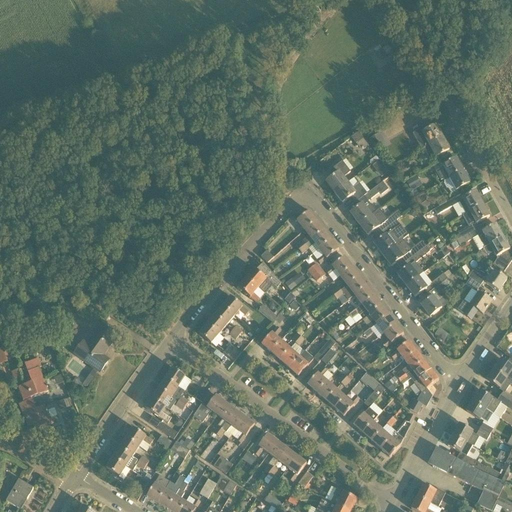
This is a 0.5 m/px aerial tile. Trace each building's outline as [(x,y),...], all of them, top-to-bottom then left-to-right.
[(376,55),(380,62),(393,53),(389,47),(376,55)] [(408,83),(402,86),(404,91),(411,88),(411,87),(415,84),(413,81),(409,83),(408,83)] [(439,132),(441,131),(438,126),(430,130),(428,126),(413,134),(422,151),(424,150),(443,140),(439,132)] [(369,147),(364,140),(358,133),(352,138),(360,149),(365,150),(369,147)] [(379,134),(369,140),(374,150),(381,146),(377,139),(381,137),(379,134)] [(436,159),(451,151),(448,145),(446,146),(443,140),(424,150),(429,158),(434,156),(436,159)] [(370,162),(370,165),(371,166),(372,165),(374,164),(378,161),(379,160),(376,157),(370,162)] [(458,159),(443,167),(444,171),(443,172),(442,174),(443,176),(446,182),(465,172),(458,159)] [(335,194),(347,185),(343,179),(350,173),(342,162),(333,169),(337,175),(327,183),(335,194)] [(378,163),(373,167),(376,171),(381,168),(378,163)] [(451,195),(470,185),(472,184),(469,178),(467,179),(463,173),(446,182),(444,183),(444,185),(446,189),(449,190),(451,195)] [(411,190),(421,185),(417,177),(406,182),(411,190)] [(383,183),(378,186),(367,195),(363,198),(367,203),(379,194),(381,196),(388,190),(383,183)] [(363,198),(367,195),(359,184),(351,190),(347,185),(335,194),(343,204),(353,196),(357,202),(363,198)] [(463,201),(460,203),(466,214),(469,212),(470,213),(483,206),(476,193),(463,200),(463,201)] [(428,211),(421,199),(420,198),(414,201),(423,214),(428,211)] [(458,204),(455,199),(434,211),(437,216),(458,204)] [(375,213),(370,207),(366,210),(362,206),(350,214),(359,226),(375,213)] [(459,235),(461,239),(475,231),(472,227),(477,224),(478,224),(490,218),(483,206),(470,213),(466,215),(463,217),(469,228),(459,234),(459,235)] [(414,219),(418,213),(413,209),(409,216),(414,219)] [(375,213),(359,226),(368,237),(384,224),(388,228),(397,222),(402,217),(398,212),(393,216),(387,220),(388,221),(387,222),(379,211),(376,213),(375,213)] [(318,223),(309,212),(297,222),(305,232),(318,223)] [(400,226),(397,222),(388,228),(391,233),(400,226)] [(305,232),(309,237),(312,242),(325,232),(318,223),(305,232)] [(483,233),(478,236),(478,237),(484,249),(490,246),(503,239),(496,226),(483,233)] [(390,234),(389,233),(374,245),(383,257),(395,248),(395,247),(398,245),(402,241),(394,231),(391,233),(390,234)] [(473,240),(478,237),(478,236),(475,231),(461,239),(458,241),(457,241),(460,247),(473,240)] [(325,232),(312,242),(315,245),(319,251),(320,251),(332,242),(325,232)] [(503,239),(490,246),(497,260),(494,265),(504,273),(511,262),(511,260),(507,252),(510,251),(506,244),(508,244),(508,242),(506,238),(505,238),(503,239)] [(395,248),(383,257),(391,268),(397,264),(408,255),(411,259),(420,252),(425,248),(426,247),(422,242),(411,251),(412,252),(411,252),(402,241),(398,245),(395,247),(395,248)] [(299,251),(306,246),(303,242),(296,247),(299,251)] [(320,265),(339,251),(332,242),(320,251),(319,251),(313,256),(320,265)] [(302,255),(309,250),(306,246),(299,251),(302,255)] [(420,252),(411,259),(414,263),(415,264),(416,263),(424,257),(430,253),(430,252),(426,248),(426,247),(425,248),(420,252)] [(268,264),(273,258),(271,255),(267,252),(261,258),(268,264)] [(479,252),(472,256),(478,260),(482,256),(479,252)] [(340,277),(352,268),(345,258),(326,273),(329,277),(336,272),(340,277)] [(321,271),(317,265),(308,271),(310,274),(312,277),(321,271)] [(403,272),(398,276),(401,280),(406,287),(418,278),(423,274),(417,266),(412,270),(409,267),(406,269),(403,272)] [(347,287),(360,278),(352,268),(340,277),(347,287)] [(255,270),(247,279),(259,290),(264,294),(265,295),(273,285),(276,288),(277,289),(281,284),(271,273),(266,280),(255,270)] [(316,283),(325,276),(321,271),(312,277),(316,283)] [(499,293),(507,281),(495,272),(486,284),(499,293)] [(480,286),(484,281),(472,273),(469,278),(470,279),(480,286)] [(355,297),(367,288),(360,278),(347,287),(355,297)] [(415,298),(427,289),(418,278),(406,287),(415,298)] [(434,291),(444,283),(440,278),(434,282),(430,285),(434,291)] [(246,280),(239,289),(250,299),(250,298),(256,304),(259,300),(254,295),(259,290),(247,279),(246,280)] [(476,293),(480,286),(470,279),(465,286),(476,293)] [(290,292),(297,286),(292,280),(285,285),(290,292)] [(451,285),(448,280),(444,283),(434,291),(428,295),(431,299),(421,306),(430,318),(442,309),(438,303),(444,298),(440,293),(441,292),(442,292),(451,285)] [(334,297),(341,292),(338,288),(331,293),(334,297)] [(362,307),(375,297),(367,288),(355,297),(362,306),(362,307)] [(337,301),(344,296),(341,292),(334,297),(337,301)] [(471,321),(478,312),(483,315),(492,303),(478,293),(469,305),(464,302),(458,311),(464,316),(471,321)] [(290,294),(285,301),(289,305),(294,298),(295,298),(290,294)] [(369,316),(382,307),(375,297),(362,307),(356,312),(349,317),(355,325),(362,319),(360,316),(366,311),(367,312),(369,316)] [(235,317),(239,312),(245,317),(249,314),(243,308),(231,298),(223,307),(235,317)] [(101,300),(99,303),(105,308),(107,305),(101,300)] [(296,312),(300,308),(295,302),(290,306),(296,312)] [(277,318),(280,315),(276,312),(274,315),(263,306),(259,311),(273,323),(277,318)] [(227,326),(235,317),(223,307),(215,316),(227,326)] [(356,312),(353,307),(346,312),(349,317),(356,312)] [(377,326),(389,316),(382,307),(369,316),(373,321),(367,326),(360,331),(364,335),(371,330),(370,330),(377,325),(377,326)] [(219,335),(226,327),(227,326),(215,316),(207,326),(219,335)] [(370,330),(371,330),(364,335),(367,339),(374,334),(378,339),(384,335),(396,326),(395,324),(393,322),(392,320),(390,318),(389,316),(377,326),(377,325),(370,330)] [(103,357),(108,350),(117,337),(101,326),(87,345),(83,342),(74,355),(100,373),(109,361),(103,357)] [(211,344),(219,335),(207,326),(199,335),(211,344)] [(404,335),(396,326),(384,335),(388,340),(382,346),(385,350),(404,335)] [(239,337),(242,333),(236,328),(233,331),(239,337)] [(276,337),(281,331),(278,328),(262,346),(271,354),(281,342),(276,337)] [(239,337),(233,331),(230,335),(236,340),(239,337)] [(296,345),(302,338),(301,337),(304,334),(301,331),(298,334),(297,334),(291,341),(296,345)] [(300,348),(305,341),(302,338),(296,345),(300,348)] [(321,361),(333,347),(336,345),(331,340),(314,360),(319,364),(321,361)] [(291,350),(281,342),(271,354),(280,362),(291,350)] [(417,352),(409,343),(390,357),(393,361),(400,356),(404,362),(417,352)] [(235,363),(241,354),(229,344),(226,347),(228,348),(224,354),(235,363)] [(14,357),(10,347),(0,350),(0,364),(7,362),(7,360),(14,357)] [(334,354),(337,351),(333,347),(321,361),(327,366),(336,356),(334,354)] [(300,358),(291,351),(291,350),(280,362),(289,370),(300,358)] [(305,352),(300,358),(289,370),(298,378),(314,360),(305,352)] [(408,367),(396,377),(399,381),(411,371),(424,362),(422,360),(421,358),(420,357),(419,356),(418,354),(417,352),(404,362),(408,367)] [(42,429),(51,425),(47,414),(48,413),(47,412),(46,412),(45,409),(50,407),(48,402),(34,407),(31,399),(48,393),(40,370),(43,369),(39,360),(25,365),(29,376),(26,377),(28,384),(18,388),(24,404),(19,405),(28,428),(40,423),(42,429)] [(511,367),(501,360),(494,371),(507,380),(511,383),(511,367)] [(411,371),(399,381),(401,384),(407,379),(409,381),(415,376),(419,381),(431,372),(430,370),(428,368),(427,366),(426,365),(425,364),(424,362),(411,371)] [(21,376),(24,375),(21,367),(18,368),(19,371),(11,374),(14,380),(21,377),(21,376)] [(323,368),(308,386),(317,394),(327,382),(332,377),(333,376),(327,371),(323,368)] [(179,388),(185,378),(173,369),(166,379),(179,388)] [(491,376),(487,381),(500,390),(500,391),(503,393),(504,394),(511,383),(507,380),(494,371),(491,376)] [(417,382),(415,384),(421,393),(422,394),(426,390),(426,391),(427,390),(430,394),(427,399),(422,396),(417,403),(422,406),(425,408),(426,408),(427,408),(428,406),(429,404),(430,402),(430,401),(431,400),(432,398),(433,397),(434,396),(435,394),(435,393),(436,392),(436,391),(435,390),(433,388),(432,386),(433,386),(436,384),(438,382),(439,381),(438,380),(436,378),(435,376),(434,374),(433,374),(432,372),(431,372),(419,381),(417,382)] [(341,385),(347,378),(343,375),(337,381),(341,385)] [(368,387),(375,392),(377,390),(380,387),(366,375),(360,382),(367,388),(368,387)] [(61,376),(54,379),(57,386),(64,383),(61,376)] [(345,388),(351,382),(350,382),(353,379),(349,376),(347,379),(347,378),(341,385),(345,388)] [(73,378),(71,380),(71,383),(75,385),(77,385),(81,388),(83,385),(79,383),(79,380),(75,378),(73,378)] [(172,398),(179,388),(166,379),(160,389),(172,398)] [(336,390),(327,382),(317,394),(326,402),(336,390)] [(372,407),(385,391),(380,387),(377,390),(375,392),(368,401),(366,402),(372,407)] [(165,408),(172,398),(160,389),(153,399),(165,408)] [(202,390),(197,397),(204,402),(209,395),(202,390)] [(345,398),(336,390),(326,402),(335,410),(345,398)] [(511,410),(511,405),(501,397),(498,402),(494,399),(493,401),(480,392),(473,402),(493,415),(494,416),(501,404),(511,411),(511,410)] [(503,393),(501,397),(511,405),(511,398),(504,394),(503,393)] [(202,404),(194,417),(202,424),(206,418),(211,412),(212,413),(217,416),(226,404),(219,400),(216,397),(208,408),(203,405),(202,404)] [(350,403),(345,398),(335,410),(344,418),(360,400),(356,397),(350,403)] [(186,407),(188,403),(181,398),(178,402),(186,407)] [(168,419),(161,414),(165,408),(153,399),(146,410),(159,418),(166,423),(168,419)] [(67,400),(58,403),(61,411),(70,407),(67,400)] [(183,411),(186,407),(178,402),(175,407),(183,411)] [(422,406),(417,403),(415,402),(413,405),(411,408),(410,410),(417,415),(422,406)] [(470,407),(467,413),(473,417),(480,421),(480,420),(482,421),(484,422),(487,424),(493,415),(473,402),(470,407)] [(226,423),(235,412),(226,404),(217,416),(226,423)] [(369,409),(354,426),(363,435),(373,423),(378,417),(377,417),(369,410),(369,409)] [(221,440),(226,433),(226,434),(232,427),(235,430),(244,418),(235,412),(227,423),(226,423),(222,430),(217,437),(221,440)] [(411,425),(415,418),(411,415),(407,423),(411,425)] [(387,425),(392,419),(389,416),(384,422),(387,425)] [(241,445),(255,426),(244,418),(235,430),(242,435),(237,442),(241,445)] [(396,422),(392,419),(387,425),(391,428),(396,422)] [(178,434),(162,423),(157,430),(174,441),(178,434)] [(382,431),(373,423),(363,435),(372,443),(382,431)] [(382,431),(372,443),(381,451),(391,439),(396,433),(391,428),(387,425),(382,431)] [(459,425),(453,436),(473,447),(474,447),(479,438),(473,434),(473,433),(459,425)] [(483,425),(481,429),(491,435),(492,433),(494,431),(483,425)] [(217,437),(222,430),(218,427),(213,434),(214,434),(216,436),(217,437)] [(127,439),(139,447),(143,442),(150,446),(153,442),(146,438),(133,429),(127,439)] [(489,440),(491,435),(481,429),(478,434),(489,440)] [(396,433),(391,439),(381,451),(390,459),(400,447),(404,440),(396,433)] [(268,455),(277,443),(268,436),(254,454),(258,457),(263,451),(268,455)] [(453,436),(447,447),(458,453),(461,455),(467,458),(473,447),(453,436)] [(168,449),(172,444),(162,438),(158,443),(168,449)] [(133,457),(139,447),(127,439),(120,449),(133,457)] [(184,444),(182,442),(180,444),(190,452),(195,445),(187,440),(184,444)] [(171,450),(176,454),(181,446),(176,443),(171,450)] [(278,462),(287,450),(277,443),(268,455),(274,459),(264,472),(268,475),(273,469),(278,462)] [(133,457),(120,449),(114,459),(126,467),(131,470),(133,472),(136,466),(139,463),(139,462),(133,457)] [(288,470),(297,458),(287,450),(278,462),(288,470)] [(463,464),(458,461),(446,454),(441,452),(433,468),(447,474),(483,493),(477,504),(492,511),(496,505),(499,499),(505,485),(484,476),(480,473),(463,464)] [(501,452),(497,460),(503,463),(507,455),(501,452)] [(251,467),(257,460),(248,453),(242,460),(251,467)] [(146,468),(149,463),(142,458),(139,462),(139,463),(146,468)] [(226,476),(233,466),(221,458),(214,467),(226,476)] [(293,484),(307,465),(297,458),(288,470),(294,474),(289,481),(293,484)] [(467,458),(463,464),(480,473),(484,476),(488,470),(467,458)] [(110,464),(107,470),(119,478),(124,481),(130,471),(131,470),(126,467),(114,459),(110,464)] [(198,462),(195,467),(202,471),(205,466),(198,462)] [(139,463),(136,466),(144,471),(146,468),(139,463)] [(273,478),(277,472),(273,469),(268,475),(273,478)] [(504,472),(500,480),(505,483),(506,481),(508,480),(509,477),(508,476),(509,474),(504,472)] [(305,490),(313,478),(306,474),(298,485),(305,490)] [(143,492),(148,484),(149,482),(148,482),(145,480),(138,475),(132,485),(143,492)] [(268,475),(264,481),(268,484),(273,478),(268,475)] [(217,486),(216,488),(224,493),(230,497),(236,487),(222,477),(217,486)] [(154,485),(147,498),(157,504),(165,491),(169,484),(159,478),(154,485)] [(183,484),(184,484),(186,480),(181,478),(175,488),(179,491),(183,484)] [(34,489),(19,481),(6,502),(18,510),(25,499),(27,500),(34,489)] [(216,488),(217,486),(208,481),(200,495),(209,500),(216,488)] [(169,511),(181,511),(186,504),(181,501),(185,494),(184,493),(188,486),(184,484),(183,484),(179,491),(175,497),(167,511),(169,511)] [(438,508),(445,494),(437,490),(436,492),(424,486),(418,498),(430,504),(438,508)] [(335,497),(331,503),(349,511),(350,511),(354,505),(357,501),(347,496),(336,490),(333,496),(335,497)] [(175,497),(169,494),(165,491),(157,504),(167,511),(175,497)] [(288,503),(297,508),(299,504),(298,500),(292,497),(288,503)] [(427,511),(426,511),(430,504),(418,498),(411,510),(414,511),(427,511)] [(511,511),(511,505),(499,499),(496,504),(496,505),(511,511)] [(194,511),(196,510),(200,503),(196,500),(192,507),(186,504),(181,511),(194,511)] [(275,500),(271,505),(277,509),(281,504),(275,500)] [(349,511),(331,503),(331,504),(325,501),(323,500),(316,511),(349,511)]
